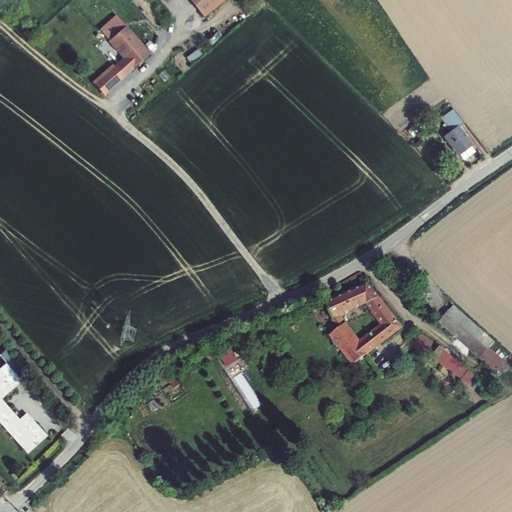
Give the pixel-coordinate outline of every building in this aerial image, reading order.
[(189,0),(204,19),(227,0),(189,0)] [(100,30),(109,41),(126,27),(116,16),(100,30)] [(92,84),(104,96),(134,70),(151,54),(127,26),(126,27),(109,41),(108,43),(123,60),(114,67),(112,65),(92,84)] [(222,36),(218,32),(207,43),(212,47),(222,36)] [(154,47),(150,42),(145,45),(150,51),(154,47)] [(198,49),(186,58),(190,64),(202,55),(198,49)] [(170,77),(164,71),(158,75),(164,82),(170,77)] [(473,146),(460,128),(464,124),(454,109),(440,119),(450,133),(443,138),(458,158),(460,156),(471,148),(473,146)] [(471,148),(460,156),(464,161),(475,153),(471,148)] [(332,321),(341,317),(367,306),(371,314),(380,325),(360,342),(346,324),(345,325),(329,337),(352,367),(367,355),(369,355),(403,328),(367,283),(324,303),(332,321)] [(453,306),(439,324),(479,361),(480,360),(489,349),(495,342),(453,306)] [(345,325),(341,317),(332,321),(331,321),(338,331),(345,325)] [(418,332),(405,343),(418,351),(420,348),(433,356),(439,346),(418,332)] [(239,359),(231,348),(220,355),(227,367),(239,359)] [(451,357),(440,348),(433,356),(432,357),(443,367),(443,366),(451,357)] [(489,349),(480,360),(495,374),(505,363),(489,349)] [(451,357),(443,366),(460,380),(468,371),(451,357)] [(22,380),(6,362),(0,367),(0,422),(27,453),(48,435),(27,412),(19,418),(2,398),(22,380)] [(478,379),(469,372),(462,381),(471,388),(478,379)] [(181,384),(177,378),(171,382),(175,388),(181,384)]
